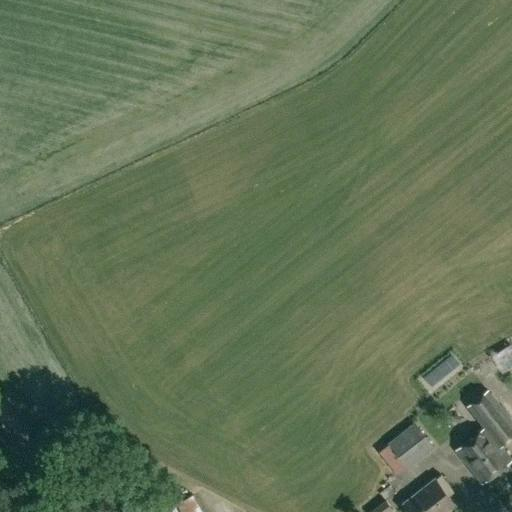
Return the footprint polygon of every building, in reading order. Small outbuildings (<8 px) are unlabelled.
[(511,436),(511,419),(489,389),(469,405),(485,426),(486,425),(494,436),(502,445),(511,436)] [(434,446),(415,421),(391,441),(410,465),(434,446)] [(482,482),(511,458),(502,445),(494,436),(486,425),(485,426),(456,448),(482,482)] [(411,511),(443,511),(455,503),(447,493),(452,488),(441,473),(404,502),(411,511)] [(390,511),(392,511),(384,501),(368,511),(390,511)]
